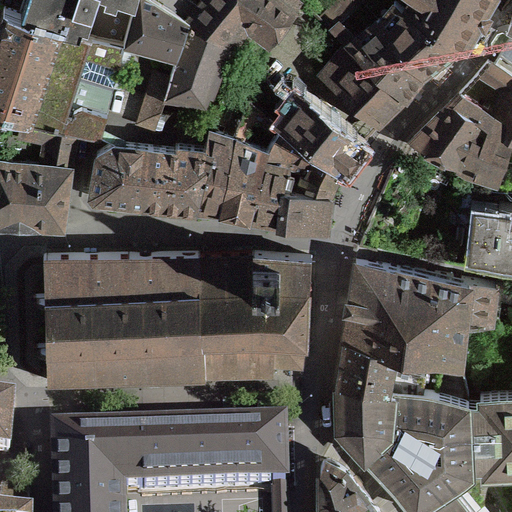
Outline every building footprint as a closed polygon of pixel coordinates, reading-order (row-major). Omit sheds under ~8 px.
[(123,42),(134,0),(24,0),(21,13),(32,18),(62,26),(91,34),(123,42)] [(189,17),(173,7),(161,0),(134,0),(123,42),(125,42),(126,41),(150,47),(177,55),(189,17)] [(226,41),(242,18),(269,40),(283,24),(302,0),(200,0),(197,3),(192,0),(178,0),(173,7),(189,17),(226,41)] [(335,0),(319,15),(331,26),(342,17),(361,0),(362,1),(363,0),(335,0)] [(408,0),(405,6),(458,40),(456,42),(463,45),(474,27),(488,0),(408,0)] [(456,42),(458,40),(405,6),(404,6),(386,29),(421,72),(428,64),(434,59),(456,42)] [(125,42),(123,42),(91,34),(62,26),(32,18),(21,13),(4,7),(0,18),(0,19),(0,114),(3,115),(3,114),(22,118),(33,120),(49,124),(62,127),(78,130),(100,134),(102,131),(104,124),(107,112),(113,86),(118,66),(125,42)] [(170,76),(165,93),(205,100),(213,76),(226,41),(189,17),(177,55),(170,76)] [(378,18),(358,34),(342,17),(331,26),(345,40),(405,94),(410,87),(421,72),(386,29),(378,18)] [(405,94),(345,40),(318,72),(377,123),(379,120),(386,114),(405,94)] [(478,70),(505,86),(488,119),(451,99),(435,115),(413,136),(413,137),(412,138),(413,140),(414,141),(416,142),(498,173),(511,132),(511,73),(488,58),(478,70)] [(161,108),(160,108),(165,93),(170,76),(155,71),(140,119),(154,124),(153,127),(155,128),(161,108)] [(276,121),(278,122),(340,168),(349,156),(360,142),(364,138),(304,89),(276,121)] [(73,164),(78,130),(62,127),(49,124),(33,120),(22,118),(19,134),(46,140),(42,161),(11,160),(0,156),(0,220),(11,221),(46,223),(64,224),(68,194),(69,187),(73,164)] [(336,177),(340,168),(278,122),(276,121),(275,120),(270,127),(276,131),(267,148),(263,162),(289,166),(295,168),(306,172),(335,181),(336,177)] [(104,124),(102,131),(114,140),(125,141),(127,136),(104,124)] [(209,127),(205,145),(205,147),(211,148),(196,206),(206,207),(221,209),(235,135),(235,134),(209,127)] [(249,217),(249,216),(263,162),(267,148),(235,135),(221,209),(221,210),(233,213),(249,217)] [(97,149),(90,190),(94,196),(113,198),(145,201),(151,144),(125,141),(114,140),(97,149)] [(211,148),(205,147),(205,145),(176,142),(176,146),(151,144),(145,201),(169,203),(196,206),(211,148)] [(289,166),(263,162),(249,216),(259,218),(278,221),(282,186),(283,186),(289,166)] [(331,190),(335,181),(306,172),(303,181),(293,179),(295,168),(289,166),(283,186),(330,194),(331,190)] [(282,186),(278,221),(323,227),(326,228),(326,225),(327,218),(330,194),(283,186),(282,186)] [(477,253),(511,257),(511,207),(476,204),(470,252),(477,253)] [(302,364),(305,343),(309,340),(312,282),(310,280),(312,254),(251,249),(46,252),(44,253),(44,255),(44,264),(44,292),(32,292),(32,297),(45,297),(45,319),(46,341),(34,342),(34,347),(46,347),(47,378),(273,371),(273,362),(302,364)] [(424,385),(426,370),(401,367),(404,350),(465,358),(470,319),(498,324),(499,320),(495,319),(496,313),(498,297),(511,299),(511,284),(456,273),(439,270),(356,257),(346,322),(337,381),(389,388),(389,387),(424,385)] [(511,511),(511,385),(476,386),(477,395),(473,395),(473,392),(467,391),(433,386),(424,385),(389,387),(389,388),(337,381),(338,416),(338,427),(365,454),(397,486),(418,511),(511,511)] [(13,401),(0,399),(0,450),(8,451),(10,435),(11,426),(13,401)] [(258,426),(253,425),(248,427),(86,432),(55,433),(57,511),(122,511),(122,488),(271,484),(285,483),(284,426),(258,426)] [(324,511),(368,511),(378,506),(350,473),(343,465),(330,458),(323,458),(320,470),(321,496),(323,500),(324,504),(324,511)] [(286,511),(285,483),(271,484),(272,511),(286,511)] [(0,511),(29,511),(29,489),(2,485),(0,501),(0,511)]
